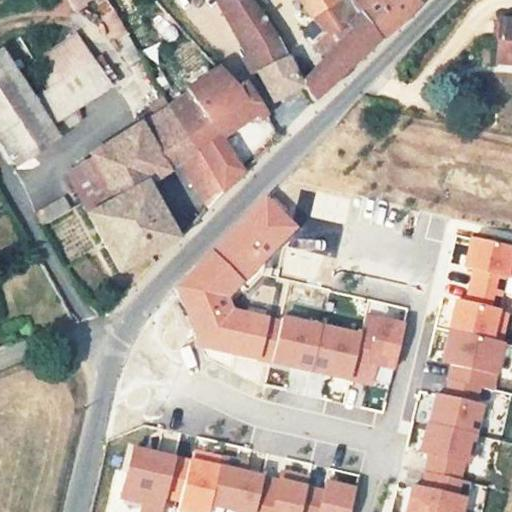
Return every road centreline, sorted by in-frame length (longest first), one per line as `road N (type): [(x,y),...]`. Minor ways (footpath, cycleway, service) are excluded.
road 1 (tertiary): [(445,0),(113,340)]
road 2 (residential): [(386,443),(248,409),(113,340)]
road 3 (residential): [(428,250),(386,443)]
road 4 (tertiary): [(113,340),(69,511)]
road 5 (unknown): [(0,221),(48,311),(113,340)]
